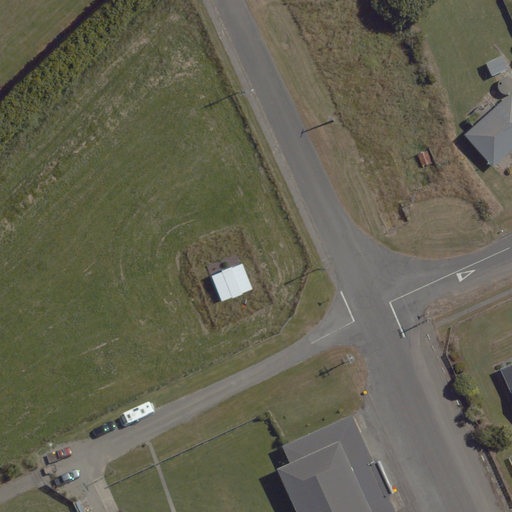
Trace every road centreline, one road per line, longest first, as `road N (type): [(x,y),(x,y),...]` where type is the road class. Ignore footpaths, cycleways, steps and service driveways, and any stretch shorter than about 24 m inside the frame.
road 1 (residential): [(228,0),(374,310)]
road 2 (residential): [(79,459),(374,310)]
road 3 (residential): [(374,310),(463,511)]
road 4 (residential): [(374,310),(511,246)]
